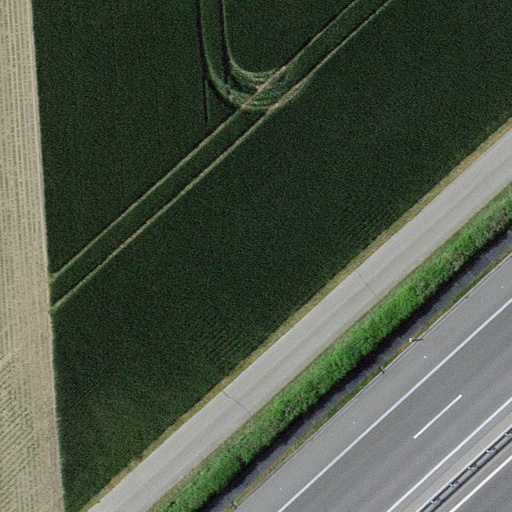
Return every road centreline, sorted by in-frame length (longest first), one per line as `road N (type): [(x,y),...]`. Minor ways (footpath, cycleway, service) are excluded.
road 1 (track): [(119,511),(511,154)]
road 2 (motorway): [(511,349),(333,511)]
